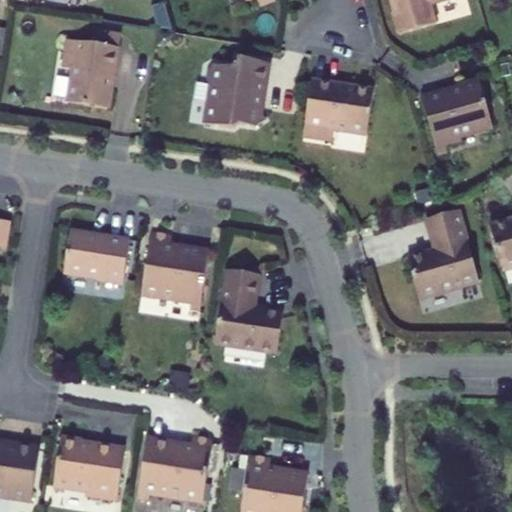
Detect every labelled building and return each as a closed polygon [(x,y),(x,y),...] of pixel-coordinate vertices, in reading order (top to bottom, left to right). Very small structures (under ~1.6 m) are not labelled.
[(389,0),(399,34),(436,23),(431,4),(443,0),(389,0)] [(120,50),(67,41),(62,69),(74,72),(69,106),(109,111),(114,77),(116,78),(120,50)] [(257,95),(262,96),(265,65),(234,61),(233,71),(209,69),(209,74),(205,76),(204,84),(207,89),(203,129),(232,132),(238,128),(254,130),(264,122),(260,116),(256,110),(257,95)] [(449,97),(448,93),(422,100),(437,151),(447,149),(463,144),(461,137),(493,129),(479,79),(459,85),(461,90),(462,94),(449,97)] [(338,83),(309,80),(303,136),(332,140),(333,129),(366,133),(371,87),(350,84),(349,89),(337,87),(338,83)] [(341,130),(337,143),(365,150),(368,137),(341,130)] [(449,155),(447,149),(437,151),(439,158),(449,155)] [(481,288),(461,216),(429,226),(437,256),(438,260),(431,262),(430,257),(409,263),(421,305),(481,288)] [(12,223),(0,220),(0,245),(8,247),(12,223)] [(511,220),(491,227),(504,271),(511,268),(511,220)] [(210,252),(171,246),(172,236),(152,232),(142,295),(192,303),(202,304),(210,252)] [(131,240),(104,236),(104,238),(71,233),(65,273),(97,278),(97,282),(123,286),(131,240)] [(256,306),(261,276),(227,270),(216,344),(278,354),(285,310),(263,307),(261,313),(255,312),(256,306)] [(192,303),(191,310),(200,312),(202,304),(192,303)] [(81,448),(82,444),(83,439),(62,436),(55,486),(87,491),(86,497),(118,502),(126,450),(95,446),(94,450),(81,448)] [(150,495),(203,503),(213,440),(192,437),(191,447),(190,452),(177,450),(178,445),(147,440),(139,493),(150,495)] [(10,444),(9,448),(0,447),(0,498),(32,503),(40,449),(10,444)] [(270,470),(272,460),(251,456),(241,511),(302,511),(309,476),(283,471),(281,476),(269,475),(270,470)] [(149,502),(150,495),(139,493),(138,501),(149,502)]
